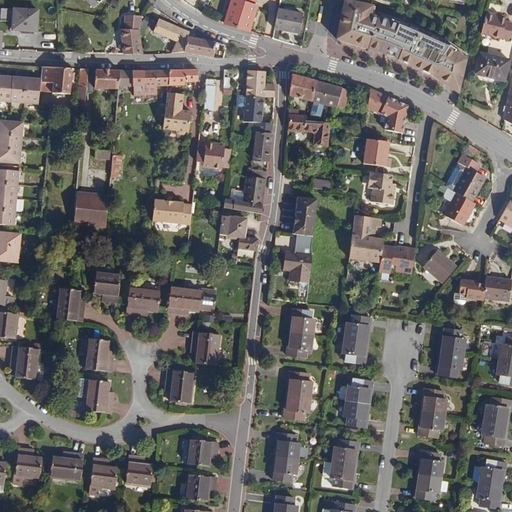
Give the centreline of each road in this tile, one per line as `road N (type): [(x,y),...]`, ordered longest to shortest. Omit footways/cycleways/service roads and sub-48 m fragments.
road 1 (residential): [(247,414),(286,54)]
road 2 (residential): [(0,55),(131,64),(286,54)]
road 3 (residential): [(380,511),(404,331)]
road 4 (residential): [(286,54),(429,104)]
road 5 (residential): [(286,54),(201,26),(164,0)]
road 6 (residential): [(148,429),(109,434),(58,423),(27,404)]
road 7 (residential): [(411,228),(429,104)]
